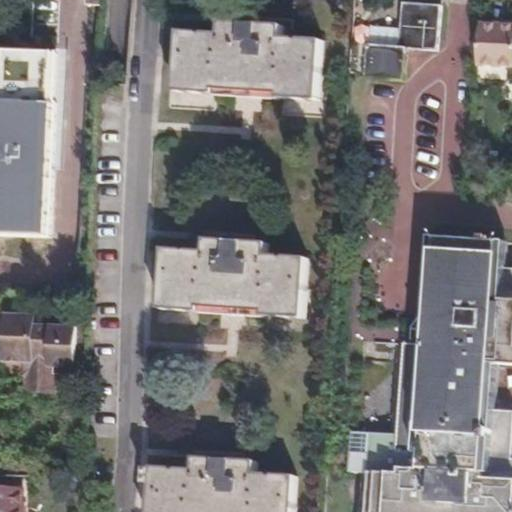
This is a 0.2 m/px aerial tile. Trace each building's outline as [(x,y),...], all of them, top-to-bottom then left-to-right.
[(437,52),(440,6),(404,4),(403,29),(372,27),(368,79),(405,81),(407,51),(437,52)] [(322,78),(324,40),(297,37),(297,34),(290,33),(290,38),(281,37),(282,23),(223,19),(222,34),(214,34),(214,30),(207,30),(207,33),(181,32),(179,70),(175,71),(174,81),(179,82),(179,91),(216,93),(217,86),(241,87),(241,91),(256,92),(256,88),(282,90),(282,98),(321,99),(321,90),(325,90),(325,79),(322,78)] [(511,26),(481,24),(479,66),(511,67),(511,26)] [(55,104),(54,104),(56,53),(1,51),(0,79),(0,234),(50,237),(55,104)] [(503,242),(437,238),(431,238),(425,347),(406,346),(398,345),(394,437),(351,433),(349,472),(370,473),(369,476),(361,476),(358,511),(511,511),(511,407),(499,407),(508,243),(503,242)] [(308,317),(312,257),(271,255),(271,242),(206,239),(205,251),(168,249),(166,309),(202,311),(202,306),(227,307),(227,312),(244,313),(244,309),(269,309),(269,315),(308,317)] [(74,365),(75,325),(33,323),(33,313),(5,311),(2,370),(22,370),(21,388),(54,390),(55,364),(74,365)] [(294,511),(297,476),(258,474),(258,461),(193,458),(192,470),(156,468),(155,473),(149,472),(148,485),(153,486),(151,511),(294,511)] [(0,511),(21,511),(22,488),(0,488),(0,511)]
